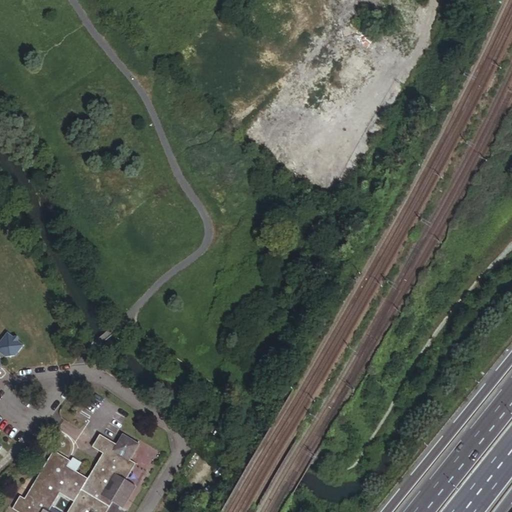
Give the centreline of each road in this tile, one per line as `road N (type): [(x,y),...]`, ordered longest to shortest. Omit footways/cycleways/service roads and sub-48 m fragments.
road 1 (residential): [(81,373),(180,437),(180,456),(147,511)]
road 2 (trunk): [(511,357),(386,511)]
road 3 (trunk): [(511,397),(420,511)]
